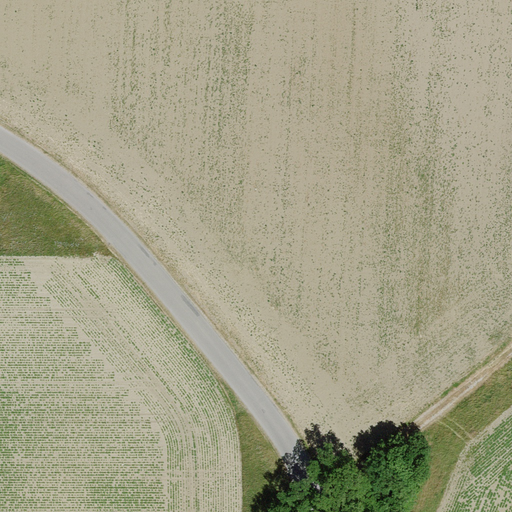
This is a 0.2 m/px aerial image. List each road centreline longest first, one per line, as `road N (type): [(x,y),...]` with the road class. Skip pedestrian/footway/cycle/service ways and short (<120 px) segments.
road 1 (tertiary): [(318,511),(284,437),(163,286),(86,203),(0,139)]
road 2 (track): [(332,511),(378,461),(511,346)]
